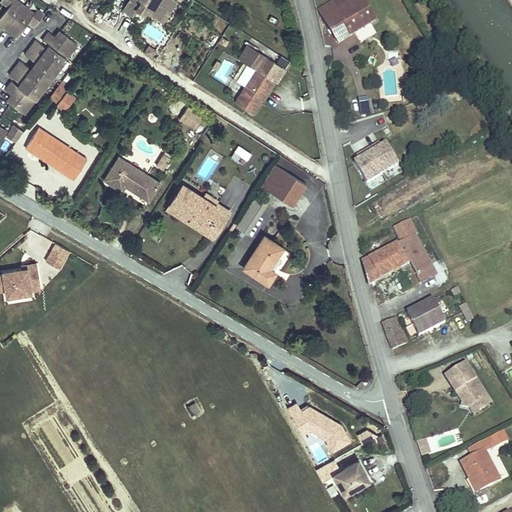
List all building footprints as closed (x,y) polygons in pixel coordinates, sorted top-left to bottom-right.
[(35,27),(44,15),(37,9),(34,13),(16,0),(1,0),(0,1),(8,7),(0,17),(0,23),(17,36),(28,22),(35,27)] [(177,1),(174,0),(129,0),(123,10),(132,16),(136,10),(145,16),(148,10),(152,12),(151,14),(163,22),(170,12),(177,1)] [(336,0),(319,11),(338,43),(376,20),(363,0),(353,0),(350,3),(348,0),(336,0)] [(24,114),(77,44),(60,30),(55,37),(49,32),(42,40),(49,45),(47,48),(36,40),(25,54),(36,63),(31,69),(20,61),(9,75),(17,81),(15,84),(12,81),(5,90),(11,95),(7,101),(24,114)] [(277,83),(286,69),(285,69),(276,63),(247,44),(238,58),(255,69),(235,102),(253,114),(274,82),(277,83)] [(285,69),(289,62),(280,56),(276,63),(285,69)] [(64,111),(75,96),(63,87),(66,83),(62,80),(48,98),(64,111)] [(260,105),(254,119),(276,128),(281,113),(260,105)] [(178,121),(194,130),(202,116),(186,107),(178,121)] [(23,131),(19,128),(14,124),(6,137),(15,142),(23,131)] [(87,159),(39,127),(25,148),(74,179),(87,159)] [(355,155),(378,145),(374,134),(350,144),(355,155)] [(387,143),(353,157),(367,194),(387,186),(384,177),(398,172),(387,143)] [(241,154),(235,150),(231,156),(237,160),(241,154)] [(163,169),(170,158),(163,154),(157,165),(163,169)] [(161,183),(119,156),(103,180),(122,192),(126,187),(149,202),(161,183)] [(292,206),(306,184),(274,164),(261,185),(292,206)] [(426,176),(367,203),(376,222),(435,195),(426,176)] [(219,207),(207,200),(183,184),(171,203),(189,214),(190,212),(194,214),(190,221),(205,230),(211,222),(219,227),(230,212),(220,205),(219,207)] [(222,202),(210,194),(207,200),(219,207),(220,205),(222,202)] [(247,233),(267,203),(256,196),(236,226),(247,233)] [(189,214),(171,203),(167,209),(212,238),(219,227),(211,222),(205,230),(190,221),(194,214),(190,212),(189,214)] [(402,243),(415,236),(416,235),(411,225),(397,231),(402,242),(402,243)] [(269,268),(283,247),(265,235),(244,268),(268,284),(276,272),(269,268)] [(432,268),(415,236),(402,243),(402,242),(397,244),(403,255),(404,254),(408,264),(411,262),(418,276),(432,268)] [(56,244),(46,261),(59,268),(69,252),(56,244)] [(403,255),(397,244),(363,263),(368,285),(408,264),(404,254),(403,255)] [(30,287),(40,286),(37,266),(21,269),(2,272),(3,275),(0,275),(0,281),(4,281),(5,290),(6,297),(31,293),(31,291),(30,287)] [(422,283),(436,275),(432,268),(418,276),(422,283)] [(454,298),(461,295),(457,288),(451,291),(454,298)] [(445,322),(434,300),(407,313),(419,336),(445,322)] [(466,304),(459,308),(467,323),(474,320),(466,304)] [(393,349),(406,343),(403,334),(397,318),(383,324),(393,349)] [(445,376),(456,393),(459,391),(464,398),(462,407),(469,408),(487,397),(465,363),(445,376)] [(474,415),(491,403),(487,397),(469,408),(474,415)] [(195,403),(188,406),(192,414),(199,411),(195,403)] [(484,451),(493,446),(489,438),(469,449),(473,457),(484,451)] [(419,449),(427,447),(425,440),(417,442),(419,449)] [(328,464),(335,459),(331,452),(329,453),(325,445),(319,449),(328,464)] [(430,454),(427,447),(419,449),(422,457),(430,454)] [(480,491),(500,481),(484,451),(473,457),(461,463),(469,479),(473,477),(480,491)] [(341,470),(335,459),(328,464),(345,494),(369,480),(357,460),(341,470)] [(480,491),(473,477),(467,481),(473,494),(480,491)]
